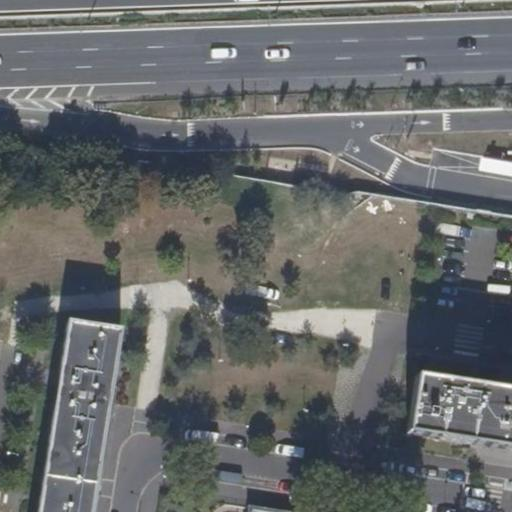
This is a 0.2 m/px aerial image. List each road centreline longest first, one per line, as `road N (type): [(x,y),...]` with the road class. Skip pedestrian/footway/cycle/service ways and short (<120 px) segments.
road 1 (motorway): [(0,62),(511,43)]
road 2 (residential): [(511,508),(165,453),(137,456),(128,511)]
road 3 (motorway): [(0,119),(317,126)]
